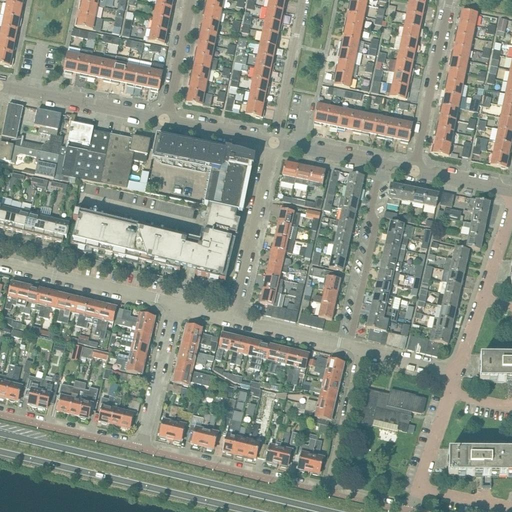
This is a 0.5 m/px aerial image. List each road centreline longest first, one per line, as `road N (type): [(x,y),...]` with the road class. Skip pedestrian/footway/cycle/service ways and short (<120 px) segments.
road 1 (secondary): [(333,511),(0,432)]
road 2 (secondary): [(0,451),(253,511)]
road 3 (residential): [(326,491),(140,448)]
road 4 (residential): [(348,346),(380,165)]
road 5 (residential): [(175,303),(0,261)]
road 6 (residential): [(235,318),(273,143)]
road 7 (residential): [(412,171),(448,0)]
road 8 (residential): [(457,372),(511,211)]
road 9 (residential): [(165,121),(0,86)]
road 10 (residential): [(140,448),(175,303)]
road 11 (residential): [(326,491),(361,349)]
road 12 (residential): [(273,143),(303,0)]
road 13 (residential): [(412,511),(457,372)]
road 14 (residential): [(140,448),(0,414)]
road 15 (residential): [(165,121),(190,0)]
